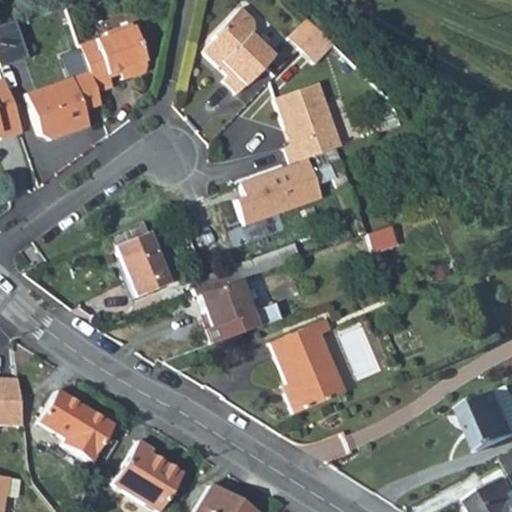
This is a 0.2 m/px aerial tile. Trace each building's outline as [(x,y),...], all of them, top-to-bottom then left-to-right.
[(210,41),(198,53),(213,68),(217,65),(227,75),(224,78),(220,82),(233,95),(269,57),(245,34),(249,30),(247,20),(235,9),(208,38),(210,41)] [(288,40),(300,50),(318,32),(306,21),(288,40)] [(87,51),(78,55),(85,75),(92,95),(109,88),(106,78),(117,75),(126,72),(128,78),(140,74),(144,67),(128,25),(102,35),(104,38),(85,45),(87,51)] [(318,32),(300,50),(313,64),(332,45),(318,32)] [(85,45),(76,48),(78,55),(87,51),(85,45)] [(213,68),(224,78),(227,75),(217,65),(213,68)] [(120,81),(128,78),(126,72),(117,75),(120,81)] [(80,107),(94,102),(92,95),(85,75),(22,98),(36,138),(46,144),(84,130),(78,114),(80,107)] [(283,145),(289,163),(308,157),(324,151),(334,148),(342,145),(319,81),(274,97),(284,126),(289,124),(295,141),(290,143),(283,145)] [(0,143),(20,136),(1,84),(0,84),(0,143)] [(78,114),(96,107),(94,102),(80,107),(78,114)] [(284,126),(290,143),(295,141),(289,124),(284,126)] [(332,172),(342,169),(334,148),(324,151),(332,172)] [(322,199),(308,157),(289,163),(242,182),(246,197),(238,200),(246,227),(322,199)] [(166,286),(140,222),(106,237),(132,299),(166,286)] [(391,226),(366,234),(373,253),(398,245),(391,226)] [(188,284),(193,298),(199,296),(238,281),(298,259),(293,245),(232,268),(188,284)] [(250,313),(238,281),(199,296),(205,313),(211,328),(206,330),(212,347),(280,322),(273,305),(250,313)] [(200,315),(206,330),(211,328),(205,313),(200,315)] [(321,322),(263,346),(280,387),(276,389),(287,417),(339,395),(315,338),(325,333),(321,322)] [(0,385),(0,430),(12,431),(13,386),(0,385)] [(511,392),(510,387),(462,407),(480,451),(511,436),(511,392)] [(51,388),(32,419),(46,427),(58,435),(54,441),(57,443),(83,460),(106,423),(51,388)] [(48,457),(57,443),(54,441),(58,435),(46,427),(33,447),(48,457)] [(132,439),(105,480),(151,510),(174,473),(143,453),(147,448),(132,439)] [(511,451),(503,456),(511,473),(511,451)] [(12,491),(15,471),(4,470),(1,489),(12,491)] [(511,511),(511,486),(507,477),(467,499),(474,511),(511,511)] [(204,483),(185,511),(250,511),(251,511),(204,483)]
